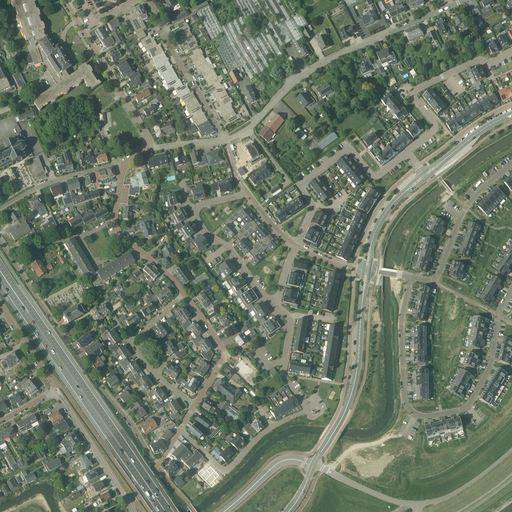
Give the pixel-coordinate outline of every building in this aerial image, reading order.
[(28,47),(30,55),(26,56),(29,64),(33,63),(34,66),(42,64),(57,86),(39,98),(38,97),(35,99),(36,102),(34,103),(39,112),(40,112),(42,109),(41,108),(50,102),(51,103),(54,102),(55,102),(57,99),(56,98),(62,94),(63,95),(66,94),(67,94),(69,91),(68,90),(74,86),(75,87),(78,86),(79,86),(81,84),(80,82),(83,80),(87,85),(86,86),(88,89),(90,88),(92,91),(101,85),(98,82),(97,83),(91,74),(92,73),(91,70),(91,69),(88,67),(87,68),(85,65),(78,69),(79,71),(69,78),(65,72),(71,67),(64,56),(65,56),(63,53),(60,49),(58,46),(55,49),(47,38),(46,39),(44,35),(43,31),(44,30),(44,27),(42,24),(41,24),(38,17),(40,17),(40,13),(39,13),(38,10),(36,10),(34,4),(35,3),(34,0),(12,0),(13,3),(12,4),(12,7),(14,10),(15,10),(18,17),(16,17),(17,21),(18,24),(20,24),(22,30),(21,31),(21,34),(21,35),(23,38),(24,37),(26,41),(28,40),(30,46),(28,47)] [(173,3),(176,1),(175,0),(164,0),(169,9),(175,6),(173,3)] [(208,2),(196,8),(212,40),(224,34),(225,35),(213,41),(222,60),(229,74),(236,71),(235,69),(242,66),(251,80),(250,81),(254,88),(258,85),(263,92),(280,81),(271,67),(272,66),(271,63),(276,60),(280,58),(285,55),(281,48),(287,45),(292,42),(294,44),(300,55),(302,54),(304,58),(309,55),(305,48),(304,48),(301,43),(306,40),(305,38),(300,31),(301,30),(307,27),(309,26),(302,14),(301,15),(292,0),(235,0),(244,16),(221,28),(208,2)] [(344,0),(348,7),(361,0),(366,0),(369,7),(370,6),(373,12),(366,15),(366,16),(362,18),(365,25),(370,23),(370,25),(370,24),(379,21),(377,16),(380,14),(375,4),(373,5),(370,0),(344,0)] [(417,7),(413,0),(407,3),(410,10),(417,7)] [(485,8),(481,10),(483,15),(490,11),(489,8),(491,7),(495,5),(492,0),(487,0),(482,3),(485,8)] [(398,5),(394,6),(399,15),(406,12),(402,6),(399,7),(398,5)] [(392,10),(389,12),(392,18),(398,16),(399,15),(394,6),(391,8),(392,10)] [(136,13),(127,18),(129,21),(135,32),(136,35),(139,40),(140,41),(140,42),(141,41),(146,38),(143,32),(146,30),(141,21),(147,17),(142,7),(135,10),(135,11),(136,13)] [(179,21),(190,15),(187,9),(183,12),(183,13),(176,17),(179,21)] [(479,30),(485,27),(479,16),(473,19),(479,30)] [(462,29),(470,26),(468,21),(463,23),(460,17),(454,20),(457,27),(461,25),(462,29)] [(446,25),(443,19),(435,23),(438,29),(439,29),(442,35),(448,33),(445,26),(446,25)] [(116,20),(109,24),(112,30),(113,30),(114,32),(118,30),(117,28),(120,26),(116,20)] [(129,21),(121,25),(127,36),(135,32),(129,21)] [(178,27),(181,31),(189,27),(187,23),(186,24),(184,21),(174,26),(175,28),(178,27)] [(409,42),(423,36),(419,25),(404,31),(409,42)] [(180,37),(181,39),(191,34),(190,31),(191,30),(189,27),(181,31),(183,36),(180,37)] [(307,27),(301,30),(307,41),(314,37),(307,27)] [(355,33),(352,27),(347,29),(347,28),(340,31),(344,40),(351,37),(350,35),(355,33)] [(100,40),(102,43),(108,40),(108,39),(106,36),(101,29),(95,32),(100,40)] [(124,42),(118,30),(111,34),(112,37),(115,43),(117,46),(124,42)] [(325,36),(316,40),(321,51),(331,47),(326,36),(329,34),(327,30),(323,31),(325,36)] [(437,41),(433,31),(428,34),(432,43),(437,41)] [(191,34),(181,39),(182,41),(185,40),(188,44),(196,40),(194,36),(196,35),(194,32),(191,34)] [(509,38),(505,32),(502,34),(502,35),(497,37),(503,50),(509,46),(506,40),(509,38)] [(146,38),(141,41),(143,43),(142,44),(146,52),(158,45),(157,46),(155,41),(154,42),(150,36),(146,38)] [(108,40),(102,43),(104,48),(105,47),(106,49),(114,44),(115,43),(112,37),(111,37),(109,38),(108,39),(108,40)] [(495,46),(498,44),(495,38),(492,40),(492,41),(487,44),(493,55),(498,52),(495,46)] [(196,40),(188,44),(190,48),(187,50),(188,52),(199,47),(197,44),(198,43),(196,40)] [(158,45),(146,52),(147,53),(149,52),(150,55),(152,59),(163,53),(161,48),(160,49),(158,45)] [(192,60),(194,65),(205,59),(200,49),(199,50),(198,49),(193,52),(194,55),(191,56),(193,60),(192,60)] [(386,50),(382,52),(388,66),(389,66),(397,62),(396,59),(392,51),(392,52),(389,53),(388,49),(387,50),(386,50),(386,49),(386,50)] [(117,52),(110,56),(112,60),(113,62),(114,61),(115,63),(117,62),(116,60),(121,58),(119,55),(121,53),(119,51),(117,52)] [(378,54),(377,54),(381,63),(377,65),(379,68),(382,66),(383,68),(388,66),(382,52),(378,54),(378,53),(378,54)] [(163,53),(152,59),(153,60),(155,63),(158,68),(159,68),(159,69),(169,63),(168,61),(169,60),(168,60),(167,61),(166,60),(165,58),(166,57),(163,53)] [(121,64),(117,67),(117,68),(116,68),(117,70),(118,70),(120,73),(130,66),(128,63),(129,62),(126,58),(120,62),(121,64)] [(205,59),(194,65),(197,70),(198,69),(200,72),(213,65),(209,58),(206,60),(205,59)] [(369,58),(364,60),(363,61),(365,64),(359,67),(363,75),(370,72),(371,73),(375,71),(375,70),(370,58),(369,58)] [(0,92),(5,91),(10,88),(14,86),(11,80),(7,81),(6,79),(5,79),(1,72),(0,68),(0,64),(2,63),(0,59),(0,92)] [(404,61),(408,70),(413,68),(408,59),(404,61)] [(160,70),(159,70),(162,76),(164,80),(175,74),(173,69),(172,70),(170,67),(172,66),(171,65),(170,66),(169,63),(159,69),(160,70)] [(213,65),(200,72),(200,73),(202,71),(204,75),(203,75),(205,80),(216,73),(214,69),(212,66),(213,66),(213,65)] [(122,78),(123,77),(123,78),(128,75),(130,77),(135,74),(130,66),(120,73),(121,75),(121,76),(122,78)] [(481,67),(474,70),(473,67),(467,70),(471,79),(484,73),(481,67)] [(229,74),(235,85),(241,81),(236,70),(236,71),(229,74)] [(13,75),(19,88),(26,85),(19,72),(13,75)] [(135,74),(130,77),(129,78),(131,82),(127,84),(131,90),(141,84),(139,81),(141,80),(137,73),(135,74)] [(216,73),(205,80),(208,84),(209,84),(210,87),(214,85),(215,88),(221,85),(220,82),(223,80),(221,76),(219,77),(218,78),(216,73)] [(471,79),(472,78),(475,84),(473,85),(474,88),(481,85),(480,82),(486,79),(484,73),(471,79)] [(175,74),(164,80),(166,84),(169,89),(173,87),(174,88),(182,84),(180,81),(178,82),(176,79),(177,78),(175,74)] [(174,88),(170,90),(171,92),(175,90),(175,91),(179,99),(191,92),(190,93),(188,88),(187,89),(185,85),(183,86),(182,84),(174,88)] [(322,98),(332,92),(328,84),(317,91),(322,98)] [(217,90),(213,92),(215,96),(214,96),(217,101),(228,95),(225,90),(222,85),(221,86),(221,85),(215,88),(217,90)] [(250,86),(242,91),(245,96),(246,96),(250,104),(254,102),(256,101),(254,97),(255,97),(250,86)] [(503,90),(508,100),(511,98),(511,96),(508,87),(503,90)] [(138,103),(151,96),(147,90),(135,97),(138,103)] [(427,93),(427,94),(426,93),(421,95),(425,99),(425,100),(427,101),(435,95),(431,90),(427,93)] [(503,90),(498,92),(503,103),(508,100),(503,90)] [(191,92),(179,99),(180,100),(181,99),(183,102),(185,106),(196,100),(194,95),(193,96),(191,92)] [(304,93),(298,99),(305,108),(311,103),(313,105),(315,103),(311,98),(309,100),(304,93)] [(386,106),(395,99),(394,100),(389,93),(384,97),(385,98),(381,101),(384,104),(386,106)] [(494,106),(498,103),(492,93),(487,96),(494,106)] [(228,95),(217,101),(219,105),(220,104),(222,108),(220,109),(220,110),(232,103),(230,99),(228,95)] [(439,98),(438,99),(435,95),(427,101),(430,106),(439,98)] [(147,108),(143,111),(146,116),(149,116),(151,115),(151,116),(154,114),(154,113),(157,112),(156,111),(160,109),(157,105),(156,103),(158,102),(162,99),(160,96),(156,99),(149,103),(151,106),(150,107),(150,106),(147,108)] [(482,99),(489,109),(494,106),(487,96),(482,99)] [(434,110),(443,103),(439,98),(430,106),(434,110)] [(321,108),(326,105),(323,99),(318,103),(321,108)] [(386,106),(386,107),(387,106),(390,110),(389,111),(390,111),(399,104),(395,99),(386,106)] [(484,112),(489,109),(482,99),(478,102),(484,112)] [(196,100),(185,106),(188,110),(190,115),(191,115),(192,116),(202,111),(200,108),(202,107),(201,107),(200,108),(198,105),(199,104),(196,100)] [(473,105),(479,115),(480,115),(481,114),(482,113),(484,112),(478,102),(473,105)] [(232,103),(220,110),(222,113),(221,113),(223,118),(234,112),(232,107),(230,104),(232,103)] [(434,110),(438,115),(447,107),(443,103),(434,110)] [(394,116),(403,108),(399,104),(390,111),(392,114),(394,116)] [(469,108),(475,118),(479,115),(473,105),(469,108)] [(394,116),(398,121),(404,116),(405,118),(408,115),(403,108),(394,116)] [(464,111),(470,121),(475,118),(469,108),(464,111)] [(18,118),(15,119),(17,122),(19,122),(28,119),(34,116),(32,111),(17,116),(18,118)] [(193,117),(192,117),(195,123),(197,127),(208,121),(205,116),(204,117),(203,114),(205,113),(204,112),(203,113),(202,111),(192,116),(193,117)] [(470,121),(464,111),(464,112),(460,115),(466,124),(470,121)] [(234,112),(223,118),(226,122),(227,122),(229,125),(241,118),(238,115),(237,116),(234,112)] [(275,133),(284,121),(276,115),(265,127),(259,135),(268,142),(275,133)] [(456,117),(455,117),(462,127),(462,126),(466,124),(460,115),(456,117)] [(457,130),(462,127),(455,117),(453,118),(450,120),(457,130)] [(451,121),(446,124),(452,133),(457,130),(450,120),(451,121)] [(208,121),(197,127),(199,131),(201,134),(200,135),(202,138),(208,135),(206,132),(211,129),(209,126),(210,125),(208,121)] [(416,121),(411,126),(418,135),(424,131),(416,121)] [(157,138),(175,132),(171,122),(154,128),(157,138)] [(308,136),(298,126),(297,125),(292,130),(295,133),(304,141),(308,136)] [(413,139),(418,135),(411,126),(412,127),(407,131),(413,139)] [(0,170),(11,165),(12,165),(13,164),(16,162),(16,163),(18,162),(18,161),(21,160),(22,160),(23,160),(21,159),(25,157),(26,154),(26,153),(25,153),(24,153),(26,149),(27,149),(29,148),(24,138),(25,138),(21,132),(16,134),(16,135),(7,140),(8,143),(0,146),(0,170)] [(334,132),(328,136),(317,144),(322,150),(338,138),(334,132)] [(369,137),(368,136),(365,138),(366,140),(363,142),(368,147),(373,143),(375,145),(381,141),(374,133),(369,137)] [(400,136),(408,146),(413,141),(406,133),(401,137),(400,136)] [(400,136),(395,140),(403,149),(407,145),(408,146),(400,136)] [(399,153),(403,149),(395,140),(390,144),(398,154),(398,153),(399,153)] [(258,157),(260,156),(255,147),(254,148),(252,144),(246,148),(253,160),(258,157)] [(386,149),(393,158),(398,154),(390,144),(391,145),(388,147),(386,149)] [(381,153),(388,162),(393,158),(386,149),(386,150),(382,153),(381,153)] [(97,150),(94,152),(96,158),(96,157),(98,165),(107,162),(104,152),(98,154),(97,150)] [(214,163),(222,161),(219,151),(213,153),(213,152),(206,155),(209,166),(214,164),(214,163)] [(64,164),(66,173),(74,171),(71,161),(70,161),(68,152),(63,154),(66,164),(64,164)] [(86,157),(88,165),(95,164),(93,156),(92,156),(92,152),(87,154),(88,156),(86,157)] [(499,157),(502,163),(510,158),(507,152),(499,157)] [(88,165),(86,157),(86,156),(84,156),(84,154),(80,155),(79,153),(76,153),(78,161),(80,160),(82,167),(88,165)] [(191,155),(190,155),(194,165),(197,164),(198,167),(205,165),(207,164),(205,158),(202,159),(199,160),(197,153),(196,153),(195,153),(194,153),(193,153),(192,153),(192,154),(191,154),(191,155)] [(379,163),(382,167),(388,162),(381,153),(376,157),(380,162),(379,163)] [(168,164),(165,154),(147,159),(149,169),(168,164)] [(183,165),(189,163),(187,156),(181,158),(180,154),(173,156),(176,167),(183,165)] [(341,169),(350,162),(346,157),(337,164),(341,169)] [(26,166),(34,182),(35,182),(36,182),(40,181),(38,178),(48,173),(45,168),(42,169),(38,158),(29,162),(31,165),(26,166)] [(350,162),(341,169),(345,173),(354,166),(350,162)] [(66,173),(64,164),(56,166),(59,175),(66,173)] [(262,181),(272,174),(266,165),(256,173),(262,180),(262,181)] [(358,171),(354,166),(345,173),(349,178),(358,171)] [(240,167),(236,169),(240,175),(244,173),(240,167)] [(96,181),(94,182),(95,184),(96,186),(97,190),(103,188),(102,185),(114,182),(113,177),(114,177),(112,169),(96,173),(95,173),(96,177),(97,181),(96,181)] [(353,183),(361,176),(358,171),(349,178),(353,183)] [(262,180),(256,173),(249,179),(255,186),(262,180)] [(130,186),(129,196),(135,197),(135,194),(136,189),(140,188),(148,185),(145,174),(143,175),(142,174),(139,175),(138,176),(136,177),(137,177),(130,179),(132,185),(130,186)] [(86,183),(85,183),(86,187),(93,185),(94,189),(93,189),(94,192),(96,191),(97,191),(97,190),(96,186),(95,184),(94,182),(92,176),(85,178),(86,183)] [(361,176),(353,183),(357,187),(359,186),(361,184),(365,180),(361,176)] [(324,182),(320,177),(310,185),(314,189),(324,182)] [(222,180),(226,194),(229,193),(229,191),(231,191),(230,187),(233,186),(231,179),(222,181),(222,180)] [(78,180),(67,183),(69,192),(74,206),(84,202),(82,195),(75,198),(74,195),(81,192),(80,188),(78,180)] [(216,191),(219,190),(220,194),(223,193),(223,195),(226,194),(222,180),(217,182),(217,183),(214,184),(216,191)] [(317,194),(327,186),(324,182),(314,189),(317,194)] [(63,195),(59,185),(50,188),(54,198),(63,195)] [(202,188),(201,185),(195,186),(196,189),(191,190),(193,196),(204,193),(203,188),(202,188)] [(278,185),(269,191),(272,195),(281,189),(278,185)] [(327,186),(317,194),(320,198),(330,191),(327,186)] [(370,189),(366,194),(377,201),(377,200),(380,195),(377,194),(376,192),(375,193),(375,192),(376,191),(373,189),(372,191),(372,190),(370,189)] [(497,189),(491,195),(499,204),(504,200),(503,199),(505,196),(497,189)] [(94,192),(82,195),(84,202),(96,199),(100,198),(97,191),(96,191),(94,192)] [(330,191),(320,198),(324,203),(334,195),(330,191)] [(64,205),(58,207),(59,211),(66,209),(67,208),(74,206),(69,192),(64,194),(65,198),(62,199),(64,205)] [(168,202),(167,202),(180,199),(179,196),(178,196),(178,194),(170,196),(169,193),(163,194),(164,197),(167,197),(168,202)] [(203,194),(204,193),(193,196),(194,202),(198,201),(198,202),(201,201),(201,200),(204,199),(203,194)] [(366,194),(363,198),(374,205),(375,203),(377,201),(366,194)] [(491,195),(487,199),(495,207),(494,207),(495,208),(499,204),(491,195)] [(42,212),(44,216),(47,214),(45,210),(43,206),(38,197),(33,200),(34,201),(34,202),(35,203),(36,203),(37,205),(38,204),(39,208),(40,207),(42,211),(41,211),(42,212)] [(300,210),(305,207),(301,202),(302,202),(300,199),(299,199),(298,197),(293,200),(300,210)] [(361,203),(360,203),(371,210),(374,205),(363,198),(361,203)] [(181,202),(180,199),(167,202),(168,208),(167,208),(168,212),(174,210),(173,207),(180,205),(180,203),(181,202)] [(487,199),(483,204),(491,211),(494,208),(494,207),(495,207),(487,199)] [(41,217),(44,216),(42,212),(41,211),(42,211),(40,207),(39,208),(38,204),(37,205),(36,203),(35,203),(34,202),(34,201),(33,200),(28,202),(33,211),(35,214),(38,213),(41,217)] [(300,210),(293,200),(288,203),(295,213),(300,210)] [(291,216),(295,213),(288,203),(289,205),(285,208),(285,207),(284,207),(291,217),(291,216)] [(360,203),(357,208),(368,215),(371,210),(360,203)] [(483,204),(479,208),(487,216),(492,212),(491,211),(483,204)] [(124,213),(123,219),(131,221),(132,211),(136,212),(138,212),(139,210),(137,209),(137,206),(136,206),(130,205),(130,209),(124,209),(123,213),(124,213)] [(104,207),(98,210),(103,218),(108,214),(104,207)] [(286,220),(291,217),(284,207),(282,209),(280,210),(286,220)] [(232,216),(236,220),(240,216),(243,220),(251,214),(246,209),(244,211),(241,208),(232,216)] [(171,215),(174,220),(186,214),(185,211),(184,211),(182,209),(175,213),(174,210),(168,212),(170,216),(171,215)] [(97,221),(103,218),(98,210),(93,214),(96,219),(97,221)] [(277,219),(278,218),(281,223),(286,220),(280,210),(280,211),(276,215),(275,216),(277,219)] [(17,225),(8,231),(15,242),(31,231),(24,220),(26,220),(22,214),(20,215),(17,211),(10,216),(14,223),(15,222),(17,225)] [(90,222),(96,219),(93,214),(91,211),(86,215),(90,222)] [(365,222),(367,216),(356,211),(354,216),(365,222)] [(316,216),(315,218),(328,224),(331,219),(334,221),(336,216),(332,215),(331,215),(329,215),(326,213),(325,216),(318,213),(316,216)] [(188,217),(186,214),(174,220),(176,225),(175,226),(177,229),(182,225),(181,223),(188,219),(187,217),(188,217)] [(243,220),(247,224),(242,228),(246,232),(255,224),(252,221),(255,218),(251,214),(243,220)] [(85,225),(90,222),(86,215),(81,218),(84,223),(85,225)] [(78,226),(84,223),(81,218),(79,216),(74,219),(78,226)] [(223,224),(226,227),(223,229),(227,234),(235,228),(231,224),(236,220),(232,216),(223,224)] [(365,222),(354,216),(351,221),(363,226),(365,222)] [(45,233),(57,226),(52,217),(52,218),(48,220),(50,222),(42,227),(45,233)] [(313,223),(320,227),(319,230),(324,232),(328,224),(315,218),(314,220),(313,223)] [(435,218),(432,224),(442,230),(445,231),(446,229),(443,228),(445,224),(435,218)] [(73,230),(78,226),(74,219),(68,222),(73,230)] [(349,226),(360,231),(363,226),(351,221),(349,226)] [(145,238),(152,235),(154,234),(155,233),(154,231),(153,230),(152,228),(151,228),(149,222),(139,226),(140,230),(142,229),(145,238)] [(178,231),(180,230),(183,235),(194,227),(192,225),(190,223),(184,228),(182,225),(177,229),(178,231)] [(246,232),(249,236),(254,232),(257,236),(264,229),(260,225),(258,227),(255,224),(246,232)] [(432,224),(429,231),(442,237),(445,231),(442,230),(432,224)] [(470,224),(468,230),(479,234),(482,228),(470,224)] [(349,226),(351,227),(349,232),(348,231),(359,237),(358,236),(360,231),(349,226)] [(183,235),(184,235),(187,239),(185,240),(186,243),(192,239),(190,237),(197,233),(195,231),(196,230),(194,227),(183,235)] [(227,234),(232,239),(234,237),(237,240),(246,232),(242,228),(238,232),(235,228),(227,234)] [(266,237),(269,234),(264,229),(257,236),(261,240),(256,244),(260,248),(269,240),(266,237)] [(308,230),(307,234),(320,240),(324,232),(319,230),(317,232),(310,229),(309,230),(308,230)] [(464,233),(463,235),(466,236),(477,240),(479,234),(468,230),(467,234),(464,233)] [(345,236),(357,242),(359,237),(348,231),(345,236)] [(31,241),(37,237),(34,232),(28,236),(31,241)] [(245,240),(249,236),(246,232),(237,240),(240,243),(237,245),(241,250),(248,244),(245,240)] [(307,234),(305,238),(306,238),(305,240),(312,243),(311,246),(314,247),(317,248),(318,245),(320,240),(307,234)] [(463,235),(463,237),(465,238),(464,243),(475,246),(477,240),(466,236),(463,235)] [(204,241),(201,236),(193,242),(192,239),(186,243),(188,245),(191,244),(194,248),(195,247),(204,241)] [(345,236),(343,241),(344,242),(354,247),(355,246),(354,246),(357,242),(345,236)] [(426,238),(424,245),(434,248),(436,248),(437,247),(434,246),(435,241),(426,238)] [(72,240),(64,245),(66,248),(68,251),(70,254),(72,257),(74,261),(76,264),(78,267),(80,270),(82,274),(84,277),(87,275),(94,287),(96,286),(102,282),(105,280),(109,278),(112,276),(115,274),(118,273),(121,271),(125,269),(128,267),(131,265),(134,263),(130,255),(129,253),(126,255),(122,257),(119,259),(116,261),(113,263),(109,265),(106,267),(103,269),(100,271),(96,273),(95,274),(93,271),(91,268),(89,265),(87,262),(85,258),(84,255),(82,252),(80,249),(78,245),(76,242),(74,239),(72,240)] [(279,245),(275,240),(271,243),(269,240),(260,248),(263,252),(269,247),(272,251),(279,245)] [(195,247),(194,248),(195,248),(198,252),(202,250),(203,252),(207,249),(205,247),(208,246),(204,241),(195,247)] [(354,247),(344,242),(343,241),(345,242),(344,246),(343,247),(352,251),(354,247)] [(459,246),(459,248),(461,249),(473,253),(475,246),(464,243),(462,247),(459,246)] [(245,255),(248,252),(251,255),(260,248),(256,244),(252,247),(248,244),(241,250),(245,255)] [(168,261),(174,257),(172,253),(173,252),(168,245),(162,250),(164,253),(163,254),(168,261)] [(424,245),(422,251),(432,254),(433,250),(436,250),(436,248),(434,248),(424,245)] [(339,251),(350,256),(352,252),(352,251),(343,247),(341,252),(339,251)] [(262,259),(259,255),(263,252),(260,248),(251,255),(253,259),(251,261),(255,266),(262,259)] [(459,248),(458,250),(461,251),(459,255),(470,259),(473,253),(461,249),(459,248)] [(347,262),(350,256),(339,251),(336,256),(347,262)] [(420,251),(419,257),(430,260),(433,261),(433,259),(430,258),(432,254),(422,251),(420,251)] [(62,265),(66,263),(61,254),(57,257),(62,265)] [(511,258),(507,254),(503,260),(511,266),(511,264),(511,258)] [(35,272),(43,267),(41,263),(42,262),(39,256),(33,260),(35,263),(31,266),(35,272)] [(419,257),(417,263),(428,267),(429,262),(432,263),(433,261),(430,260),(419,257)] [(503,260),(499,265),(510,273),(511,271),(509,269),(511,266),(503,260)] [(231,264),(230,262),(229,261),(222,265),(221,263),(216,266),(221,274),(232,266),(231,264)] [(294,266),(295,266),(294,268),(302,270),(301,273),(307,274),(308,271),(306,270),(308,264),(304,263),(304,262),(300,261),(300,262),(296,261),(296,263),(294,262),(294,266)] [(453,262),(451,269),(454,270),(463,273),(466,267),(453,262)] [(417,263),(415,270),(426,273),(428,267),(417,263)] [(47,273),(52,269),(50,265),(44,268),(43,267),(35,272),(39,278),(47,273)] [(141,274),(139,276),(140,278),(143,281),(146,279),(155,269),(153,267),(152,268),(149,265),(143,271),(145,272),(142,275),(141,274)] [(499,265),(495,271),(503,277),(506,273),(509,274),(510,273),(499,265)] [(184,286),(192,280),(182,266),(174,272),(184,286)] [(226,281),(231,278),(229,275),(236,271),(235,270),(235,269),(234,268),(232,266),(221,274),(223,273),(226,277),(224,278),(226,281)] [(155,269),(146,279),(148,280),(150,278),(154,281),(159,275),(156,272),(157,270),(155,269)] [(451,269),(450,271),(453,272),(451,276),(462,280),(465,274),(463,273),(454,270),(451,269)] [(328,275),(328,278),(340,281),(341,275),(335,273),(329,272),(328,275)] [(301,273),(300,276),(292,273),(291,275),(290,275),(289,279),(302,282),(303,277),(306,277),(307,274),(301,273)] [(231,278),(226,281),(231,289),(243,281),(239,276),(233,280),(231,278)] [(494,276),(490,282),(501,289),(502,287),(500,286),(502,282),(494,276)] [(329,278),(328,283),(335,285),(339,286),(340,281),(328,278),(329,278)] [(296,287),(295,290),(301,291),(302,288),(300,288),(302,282),(289,279),(288,283),(289,283),(289,285),(296,287)] [(241,293),(240,290),(246,286),(243,281),(231,289),(234,293),(234,294),(235,293),(236,296),(241,293)] [(490,282),(487,288),(495,293),(498,289),(500,291),(501,289),(490,282)] [(165,290),(161,292),(167,300),(172,296),(169,292),(171,290),(168,285),(163,288),(165,290)] [(203,293),(197,297),(204,308),(211,304),(214,302),(211,297),(212,295),(210,292),(206,286),(201,289),(203,293)] [(421,287),(420,293),(431,296),(432,289),(421,287)] [(326,288),(324,294),(326,294),(336,297),(337,291),(329,289),(327,289),(326,288)] [(483,293),(483,294),(494,300),(495,299),(493,297),(495,293),(487,288),(483,293)] [(238,299),(239,298),(242,303),(255,294),(252,291),(251,291),(250,290),(243,295),(241,293),(236,296),(238,299)] [(300,295),(301,291),(295,290),(294,293),(287,291),(285,297),(297,300),(298,294),(300,295)] [(167,300),(161,292),(158,295),(157,293),(152,296),(156,301),(158,299),(161,304),(167,300)] [(482,292),(478,299),(488,305),(491,301),(493,302),(494,300),(483,294),(483,293),(482,292)] [(416,297),(415,299),(430,302),(428,302),(429,296),(431,296),(420,293),(419,298),(416,297)] [(253,307),(251,304),(257,300),(256,298),(257,298),(255,294),(242,303),(246,308),(248,310),(253,307)] [(297,300),(285,297),(284,302),(292,304),(291,307),(297,309),(298,306),(296,305),(297,300)] [(148,305),(145,307),(150,314),(155,310),(152,306),(154,304),(150,298),(145,301),(148,305)] [(415,299),(415,301),(418,302),(417,306),(428,309),(430,302),(415,299)] [(459,311),(464,305),(459,301),(454,307),(459,311)] [(65,317),(63,318),(65,322),(67,321),(68,324),(83,316),(82,315),(87,312),(84,308),(82,304),(78,307),(77,306),(63,314),(65,317)] [(97,308),(96,308),(92,310),(98,320),(103,317),(102,317),(110,313),(105,304),(97,308)] [(263,304),(262,304),(254,309),(253,307),(248,310),(250,313),(253,311),(256,315),(254,316),(254,317),(266,309),(265,307),(263,304)] [(323,308),(322,310),(332,313),(333,307),(322,304),(322,305),(323,305),(323,308)] [(139,305),(134,308),(139,315),(141,313),(145,318),(150,314),(145,307),(142,309),(139,305)] [(413,310),(413,312),(427,315),(428,309),(417,306),(416,311),(413,310)] [(133,316),(130,318),(135,325),(140,321),(137,317),(139,315),(134,308),(130,312),(133,316)] [(184,308),(173,316),(175,319),(179,316),(181,319),(188,314),(188,313),(188,312),(186,309),(186,310),(184,308)] [(269,313),(267,310),(266,309),(254,317),(257,321),(258,321),(259,324),(265,320),(263,318),(269,314),(269,313)] [(413,312),(412,314),(415,315),(414,320),(425,322),(427,315),(413,312)] [(181,323),(180,324),(183,329),(189,325),(187,322),(192,319),(188,314),(181,319),(183,321),(181,322),(181,323)] [(229,330),(237,324),(232,315),(228,317),(227,315),(223,318),(224,319),(220,321),(223,326),(224,325),(226,327),(226,326),(229,330)] [(124,316),(119,319),(124,326),(126,324),(130,328),(135,325),(130,318),(127,320),(124,316)] [(474,317),(473,324),(485,326),(485,323),(489,323),(489,320),(474,317)] [(277,323),(275,319),(274,320),(273,318),(266,323),(265,320),(259,324),(265,331),(277,323)] [(189,325),(183,329),(186,333),(188,331),(189,332),(191,330),(193,334),(200,329),(199,327),(200,327),(198,324),(197,325),(196,323),(191,327),(189,325)] [(279,327),(280,326),(277,323),(265,331),(270,339),(275,335),(273,333),(280,328),(279,327)] [(162,324),(153,330),(157,335),(166,329),(164,326),(162,324)] [(473,324),(474,324),(473,330),(487,332),(488,329),(484,329),(485,326),(473,324)] [(245,326),(240,329),(244,334),(246,337),(251,333),(249,330),(245,326)] [(166,329),(157,335),(158,336),(157,337),(159,339),(160,339),(160,340),(165,337),(167,340),(173,336),(170,331),(168,332),(166,329)] [(193,338),(190,339),(193,344),(199,340),(198,337),(203,333),(200,329),(193,334),(194,336),(193,337),(193,338)] [(107,331),(100,336),(104,341),(108,338),(110,341),(117,336),(113,331),(109,334),(107,332),(107,331)] [(89,333),(77,343),(78,344),(78,345),(80,348),(81,347),(82,349),(94,339),(89,333)] [(241,335),(235,340),(240,347),(247,342),(241,335)] [(471,335),(470,341),(485,344),(485,341),(482,341),(482,339),(482,338),(471,335)] [(112,344),(108,347),(111,352),(116,348),(115,346),(120,341),(117,336),(110,341),(112,344)] [(169,342),(162,346),(166,352),(173,347),(171,344),(173,343),(172,342),(176,340),(173,336),(167,340),(169,342)] [(199,340),(193,344),(196,348),(198,347),(199,347),(199,349),(201,347),(202,349),(209,344),(209,343),(207,340),(207,341),(206,339),(201,342),(199,340)] [(511,340),(503,339),(502,345),(511,347),(511,340)] [(96,341),(84,350),(86,353),(85,353),(92,362),(90,363),(96,371),(103,365),(102,363),(105,361),(102,357),(99,360),(97,358),(105,351),(98,343),(96,341)] [(470,341),(469,347),(480,350),(481,346),(484,347),(485,344),(470,341)] [(173,347),(166,352),(167,353),(166,353),(168,356),(169,355),(169,357),(174,353),(176,356),(183,351),(187,348),(186,347),(184,349),(181,344),(179,344),(174,348),(174,347),(173,347)] [(202,353),(201,354),(204,358),(203,360),(207,362),(208,361),(209,362),(213,355),(211,351),(213,349),(209,344),(202,349),(204,352),(202,353)] [(511,347),(502,345),(501,351),(511,353),(511,347)] [(116,348),(111,352),(114,356),(118,353),(120,356),(127,352),(124,346),(118,350),(116,348)] [(183,351),(176,356),(178,359),(186,354),(183,351)] [(511,353),(501,351),(499,357),(511,359),(511,355),(511,353)] [(5,361),(3,359),(0,360),(0,361),(1,364),(4,369),(5,369),(6,371),(9,369),(9,368),(17,364),(21,362),(16,352),(7,357),(8,358),(4,360),(5,361)] [(122,359),(118,362),(122,367),(127,363),(125,361),(131,357),(127,352),(120,356),(122,359)] [(468,353),(466,359),(480,364),(481,362),(478,360),(479,357),(468,353)] [(499,357),(498,363),(510,365),(511,359),(499,357)] [(200,358),(196,363),(200,365),(198,368),(206,373),(206,372),(207,372),(208,370),(208,369),(209,367),(206,365),(207,362),(203,360),(200,358)] [(466,359),(463,365),(474,369),(475,366),(476,366),(479,367),(480,364),(466,359)] [(234,368),(243,376),(245,374),(244,373),(246,371),(245,370),(248,367),(241,360),(234,368)] [(127,363),(122,367),(125,371),(129,369),(131,371),(138,367),(134,362),(128,366),(127,363)] [(170,364),(164,373),(169,376),(174,369),(171,367),(173,365),(170,364)] [(174,369),(169,376),(171,377),(170,378),(173,379),(174,379),(175,379),(178,375),(181,376),(186,368),(181,365),(179,369),(178,369),(178,368),(176,366),(174,369)] [(131,374),(129,376),(130,379),(129,380),(131,383),(132,382),(133,381),(138,378),(140,377),(139,375),(136,377),(136,376),(141,372),(138,367),(131,371),(130,372),(131,374)] [(245,374),(243,376),(246,379),(254,371),(251,368),(250,368),(248,367),(245,370),(246,371),(244,373),(245,374)] [(193,369),(190,374),(196,377),(198,375),(202,378),(206,373),(198,368),(197,371),(195,370),(194,370),(193,369)] [(266,378),(270,375),(272,377),(277,374),(274,369),(264,375),(266,378)] [(498,369),(495,374),(505,380),(508,375),(501,370),(498,369)] [(462,370),(459,376),(469,381),(470,379),(473,381),(475,378),(462,370)] [(114,377),(118,374),(115,371),(109,376),(111,379),(106,382),(111,388),(119,382),(114,377)] [(190,374),(187,378),(189,379),(188,380),(190,381),(188,384),(196,389),(196,388),(197,388),(199,385),(198,385),(199,383),(194,380),(196,377),(190,374)] [(495,374),(492,379),(502,385),(505,380),(495,374)] [(138,378),(133,381),(135,384),(136,383),(139,388),(142,386),(149,381),(146,376),(140,380),(138,378)] [(459,376),(456,381),(469,388),(470,386),(467,384),(469,381),(459,376)] [(26,378),(16,386),(22,392),(25,390),(26,391),(25,392),(27,395),(28,394),(29,395),(31,397),(38,391),(36,389),(37,388),(31,380),(29,382),(26,378)] [(179,378),(176,383),(179,386),(181,383),(185,386),(183,388),(193,394),(196,389),(188,384),(183,380),(179,378)] [(492,379),(489,384),(499,390),(502,385),(492,379)] [(213,389),(220,396),(228,386),(221,380),(213,389)] [(144,389),(140,392),(143,396),(147,394),(149,393),(147,390),(153,386),(149,381),(142,386),(143,386),(144,389)] [(456,381),(453,386),(463,392),(464,389),(468,391),(469,388),(456,381)] [(489,384),(486,389),(496,396),(499,390),(489,384)] [(228,386),(220,396),(232,405),(242,394),(237,390),(235,391),(228,386)] [(453,386),(450,392),(463,399),(465,396),(462,395),(463,392),(453,386)] [(128,395),(131,392),(127,387),(123,390),(125,393),(119,398),(124,403),(131,398),(128,395)] [(149,393),(147,394),(150,399),(154,396),(156,399),(163,394),(160,389),(154,393),(152,390),(149,393)] [(486,389),(482,395),(493,401),(496,396),(486,389)] [(6,394),(3,396),(6,401),(9,400),(12,404),(15,402),(16,403),(21,401),(20,400),(23,398),(20,393),(18,394),(9,399),(6,394)] [(158,402),(154,404),(158,410),(162,408),(161,407),(162,405),(161,403),(167,399),(163,394),(156,399),(158,402)] [(482,395),(479,400),(490,406),(493,401),(482,395)] [(293,396),(288,399),(294,408),(299,405),(293,396)] [(289,400),(284,403),(289,411),(294,408),(288,399),(289,400)] [(139,400),(134,404),(138,411),(134,414),(138,420),(146,415),(142,409),(144,408),(139,400)] [(162,405),(161,407),(162,408),(163,409),(165,407),(167,409),(169,408),(171,410),(179,406),(175,400),(169,404),(167,402),(162,405)] [(206,401),(201,407),(209,412),(212,414),(214,411),(216,408),(213,406),(206,401)] [(223,413),(229,406),(224,401),(217,409),(223,413)] [(284,403),(280,406),(285,414),(289,411),(284,403)] [(173,413),(169,416),(173,421),(179,416),(178,414),(182,411),(179,406),(171,410),(173,413)] [(253,406),(243,415),(244,418),(256,411),(253,407),(253,406)] [(275,408),(280,417),(285,414),(280,406),(275,409),(275,408)] [(240,416),(229,407),(223,414),(235,423),(240,416)] [(275,408),(270,411),(276,420),(280,417),(275,408)] [(47,435),(44,437),(47,443),(51,441),(69,429),(64,421),(63,419),(57,411),(48,417),(53,425),(48,429),(49,431),(46,433),(47,435)] [(34,415),(28,418),(31,425),(33,428),(36,426),(35,425),(38,424),(39,426),(45,423),(41,416),(36,419),(34,415),(33,415),(34,415)] [(196,421),(195,421),(207,429),(207,428),(210,424),(210,423),(211,422),(212,422),(206,417),(204,420),(199,416),(199,417),(196,421)] [(33,428),(31,425),(28,418),(23,421),(27,431),(33,428)] [(146,436),(157,427),(151,418),(140,426),(146,436)] [(460,418),(454,419),(457,432),(463,431),(463,428),(460,418)] [(454,419),(448,421),(451,433),(457,432),(454,419)] [(252,424),(251,426),(258,434),(264,428),(261,425),(260,425),(261,424),(260,424),(260,423),(260,424),(257,420),(255,422),(252,424)] [(19,428),(16,430),(19,437),(20,437),(21,438),(23,437),(22,435),(21,433),(27,430),(27,431),(23,421),(16,424),(19,428)] [(157,442),(150,446),(154,454),(165,449),(162,442),(164,441),(166,442),(172,436),(172,435),(169,432),(173,429),(174,427),(175,426),(173,423),(171,421),(161,427),(160,428),(153,432),(158,439),(155,440),(157,442)] [(448,421),(442,422),(445,435),(451,433),(448,421)] [(438,423),(436,423),(440,436),(442,436),(445,435),(442,422),(438,423)] [(436,423),(431,425),(434,438),(440,436),(436,423)] [(245,431),(242,434),(245,437),(248,435),(249,435),(252,439),(255,436),(255,435),(257,433),(258,434),(251,426),(249,424),(246,426),(243,429),(245,431)] [(192,425),(188,430),(198,439),(198,438),(201,434),(202,434),(202,433),(204,431),(201,429),(199,431),(192,425)] [(431,425),(425,426),(428,439),(434,438),(431,425)] [(11,427),(6,430),(9,437),(10,439),(16,436),(17,438),(19,437),(16,430),(13,431),(11,427)] [(0,434),(3,440),(9,437),(6,430),(0,433),(0,434)] [(60,443),(63,447),(73,441),(74,442),(77,440),(73,434),(65,439),(65,440),(60,443)] [(227,439),(225,442),(228,444),(230,446),(231,444),(238,450),(241,446),(242,447),(245,444),(244,443),(245,443),(242,441),(243,440),(242,440),(241,439),(239,438),(237,436),(233,440),(230,437),(227,439)] [(63,447),(60,450),(61,451),(63,455),(67,453),(70,451),(70,452),(73,450),(72,450),(80,445),(77,440),(74,442),(73,441),(63,447)] [(181,444),(171,455),(179,462),(181,459),(190,469),(200,460),(203,462),(206,465),(207,466),(209,463),(205,460),(203,457),(196,451),(193,453),(194,455),(193,456),(189,452),(181,444)] [(216,447),(211,454),(221,463),(223,460),(225,462),(232,454),(227,449),(223,454),(216,447)] [(73,463),(76,461),(78,460),(84,469),(81,471),(83,475),(91,470),(89,467),(92,465),(89,461),(88,462),(85,456),(82,457),(81,454),(71,460),(73,463)] [(48,463),(49,464),(46,466),(49,471),(52,469),(52,471),(62,465),(58,458),(48,463)] [(22,460),(18,462),(19,462),(16,463),(19,469),(25,466),(22,460)] [(175,461),(163,470),(169,478),(173,475),(173,476),(176,474),(176,473),(181,469),(175,461)] [(202,469),(197,473),(205,480),(214,470),(210,466),(204,471),(202,469)] [(24,470),(21,472),(24,478),(26,482),(35,478),(33,473),(27,476),(24,470)] [(94,470),(87,475),(90,481),(96,478),(98,477),(97,476),(98,476),(97,473),(96,474),(96,473),(94,470)] [(214,470),(205,480),(211,487),(215,482),(213,480),(219,474),(214,470)] [(178,476),(174,481),(180,488),(185,484),(178,476)] [(11,489),(15,487),(11,480),(7,482),(11,489)] [(92,487),(89,488),(93,495),(94,494),(94,495),(93,496),(91,497),(91,499),(97,495),(96,493),(104,488),(105,487),(103,484),(102,485),(101,482),(96,485),(95,485),(95,484),(92,486),(92,487)] [(80,497),(80,495),(84,492),(85,492),(83,489),(78,491),(73,494),(73,495),(63,500),(64,502),(68,500),(69,501),(75,498),(76,499),(80,497)] [(91,499),(93,502),(96,500),(98,503),(99,505),(102,504),(104,506),(108,504),(106,501),(110,499),(111,498),(110,496),(108,496),(107,493),(99,498),(97,495),(91,499)]
